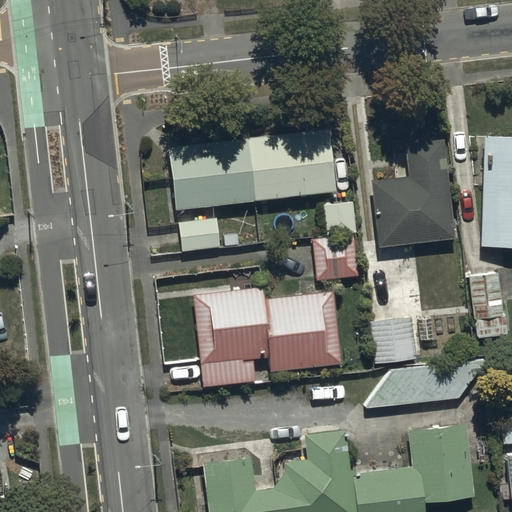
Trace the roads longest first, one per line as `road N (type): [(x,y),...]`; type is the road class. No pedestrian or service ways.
road 1 (residential): [(74,77),(511,28)]
road 2 (tertiary): [(122,511),(74,77)]
